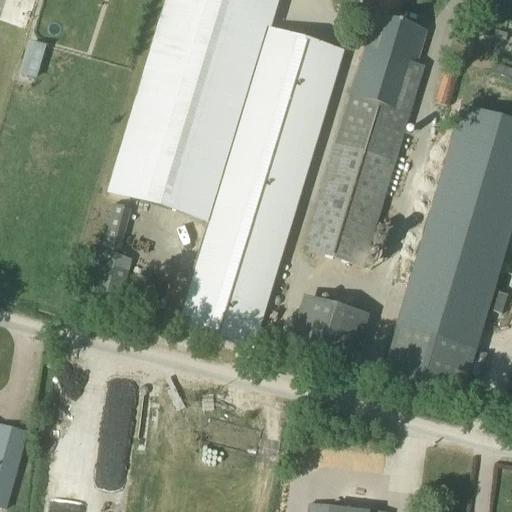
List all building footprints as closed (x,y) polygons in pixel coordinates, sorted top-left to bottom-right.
[(273,0),(168,0),(108,200),(204,229),(273,0)] [(371,12),(299,250),(365,272),(425,71),(411,67),(421,35),(391,27),(398,0),(364,0),(361,9),(371,12)] [(265,28),(174,329),(251,352),(342,51),(265,28)] [(24,42),(12,76),(27,81),(39,47),(24,42)] [(439,75),(429,106),(445,111),(454,78),(439,75)] [(511,125),(460,110),(407,288),(487,312),(491,297),(493,292),(493,291),(498,273),(499,272),(500,269),(511,227),(511,125)] [(110,208),(84,316),(114,324),(129,263),(118,260),(130,213),(110,208)] [(351,314),(314,304),(297,364),(333,375),(351,314)] [(464,354),(385,330),(366,392),(445,416),(464,354)] [(174,406),(205,408),(206,388),(175,386),(174,406)] [(253,406),(246,435),(273,441),(280,412),(253,406)] [(0,429),(0,511),(2,511),(3,511),(23,435),(0,429)] [(105,511),(114,442),(54,435),(45,511),(105,511)] [(247,471),(272,470),(272,458),(246,458),(247,471)]
